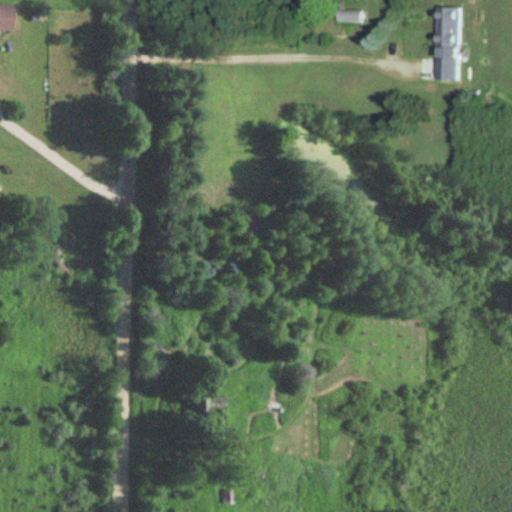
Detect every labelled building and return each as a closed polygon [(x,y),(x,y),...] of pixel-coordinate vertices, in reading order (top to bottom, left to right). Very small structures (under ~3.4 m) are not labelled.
[(0,31),(10,31),(10,6),(0,5),(0,31)] [(442,7),(441,80),(462,80),(463,7),(442,7)] [(365,22),(365,12),(341,12),(341,22),(365,22)] [(280,227),(273,207),(238,218),(245,238),(280,227)] [(230,491),(221,490),(219,502),(228,503),(230,491)]
